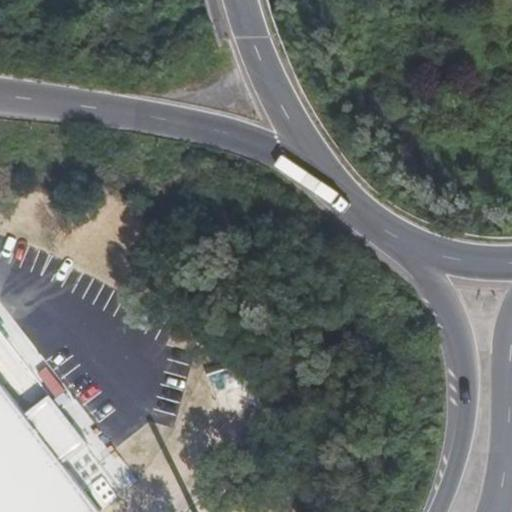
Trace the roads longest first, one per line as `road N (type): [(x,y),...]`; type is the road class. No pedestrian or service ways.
road 1 (trunk): [(0,90),(228,132),(335,180)]
road 2 (secondary): [(412,250),(449,312),(464,389),(459,466),(442,511)]
road 3 (primary): [(252,0),(302,123),(335,180)]
road 4 (secondary): [(487,511),(497,491),(511,355)]
